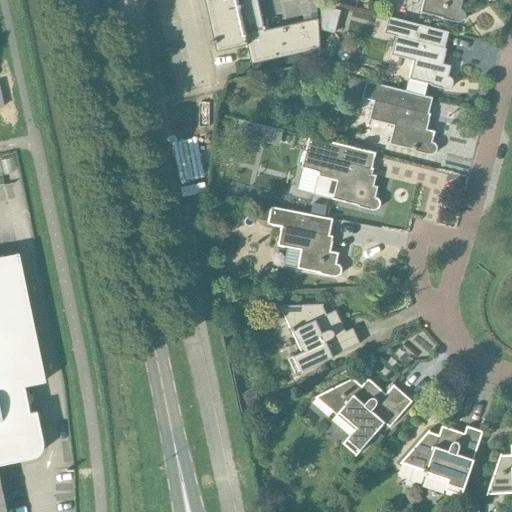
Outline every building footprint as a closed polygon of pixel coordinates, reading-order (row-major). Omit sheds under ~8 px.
[(248,45),(253,64),(321,49),(320,18),(305,22),(266,31),(258,0),(207,0),(219,52),(248,45)] [(300,0),(305,22),(320,18),(318,0),(300,0)] [(444,19),(458,23),(462,23),(465,21),(466,18),(466,14),(464,10),(462,10),(464,0),(425,0),(422,13),(444,18),(444,19)] [(336,32),(338,9),(323,7),(320,31),(336,32)] [(432,86),(449,90),(452,88),(454,85),(454,81),(452,77),(450,77),(452,66),(444,64),(448,49),(443,47),(444,42),(447,43),(450,32),(389,17),(385,34),(396,37),(391,55),(415,61),(410,79),(432,85),(432,86)] [(414,151),(430,156),(434,155),(437,154),(438,150),(438,147),(434,142),(436,131),(428,129),(431,119),(430,119),(432,114),(427,112),(428,108),(431,108),(434,98),(367,81),(363,98),(374,101),(370,120),(395,126),(390,144),(414,150),(414,151)] [(310,137),(302,168),(320,173),(319,177),(315,195),(333,200),(359,206),(358,207),(376,211),(379,209),(382,206),(381,202),(379,198),(377,198),(379,187),(375,186),(378,176),(373,175),(374,169),(370,168),(371,163),(374,164),(376,153),(310,137)] [(320,275),(334,277),(339,277),(342,274),(343,271),(342,268),(341,265),(338,264),(340,253),(332,252),(334,242),(333,241),(334,236),(328,235),(329,230),(332,231),(334,219),(272,207),(269,224),(283,227),(279,246),(301,250),(297,269),(321,273),(320,275)] [(0,511),(5,511),(0,485),(0,464),(33,457),(35,457),(38,454),(41,449),(42,443),(35,412),(29,413),(28,410),(29,409),(30,406),(31,404),(32,401),(31,399),(29,394),(27,392),(24,390),(23,387),(45,383),(18,253),(0,257),(0,511)] [(289,358),(297,374),(361,344),(354,328),(344,333),(341,326),(343,325),(336,310),(328,314),(324,306),(325,305),(324,304),(280,306),(281,308),(282,307),(302,352),(289,358)] [(344,444),(357,456),(386,423),(391,428),(413,402),(394,385),(385,396),(379,391),(381,389),(369,379),(362,386),(355,380),(356,379),(355,378),(315,397),(317,398),(355,431),(344,444)] [(447,490),(462,495),(484,432),(468,426),(464,436),(457,434),(458,431),(443,426),(439,435),(431,432),(431,431),(430,430),(401,464),(402,464),(403,463),(427,472),(426,475),(449,483),(447,490)] [(511,445),(511,450),(511,454),(502,456),(503,455),(502,454),(487,495),(489,496),(489,495),(511,493),(511,445)] [(58,481),(57,511),(71,511),(73,482),(58,481)]
